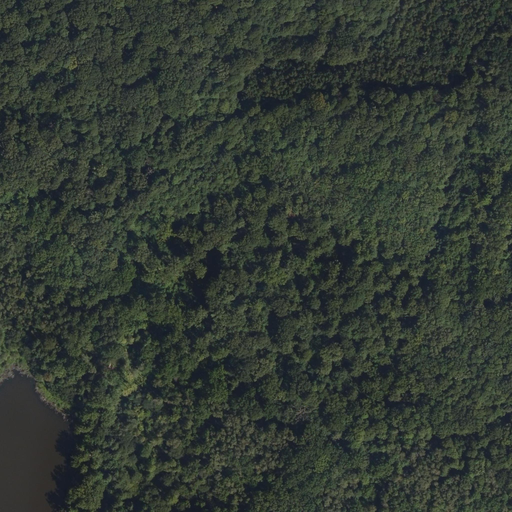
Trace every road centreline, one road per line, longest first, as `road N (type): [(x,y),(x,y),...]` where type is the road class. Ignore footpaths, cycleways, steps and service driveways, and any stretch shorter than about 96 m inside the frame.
road 1 (track): [(0,22),(418,264),(511,336)]
road 2 (track): [(437,511),(399,495),(373,469),(213,373),(162,332),(122,326),(86,511)]
road 3 (track): [(0,212),(50,231),(94,261),(121,296),(122,326),(156,111),(132,0)]
road 4 (track): [(156,111),(286,349),(292,418)]
